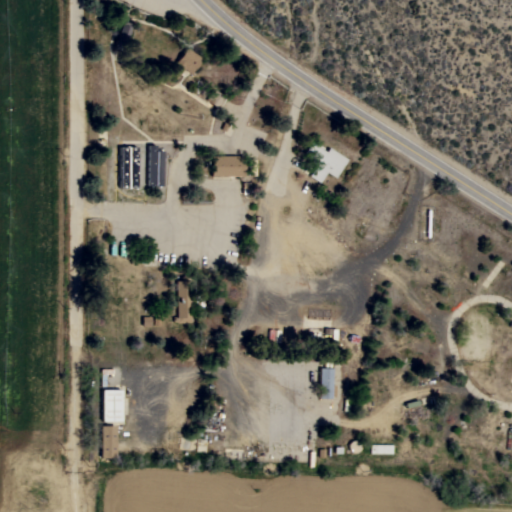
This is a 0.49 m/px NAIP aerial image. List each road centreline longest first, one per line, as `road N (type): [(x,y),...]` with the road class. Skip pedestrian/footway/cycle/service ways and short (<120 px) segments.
road 1 (residential): [(78,0),(79,511)]
road 2 (secondary): [(511,219),(266,59),(200,0)]
